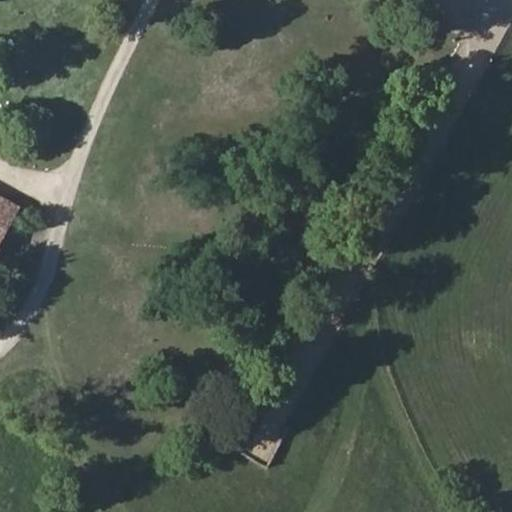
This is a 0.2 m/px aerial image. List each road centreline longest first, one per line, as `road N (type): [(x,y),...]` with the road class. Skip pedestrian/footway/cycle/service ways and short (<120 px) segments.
road 1 (unknown): [(162,0),(96,138),(79,213)]
road 2 (unknown): [(79,213),(58,295),(0,361)]
